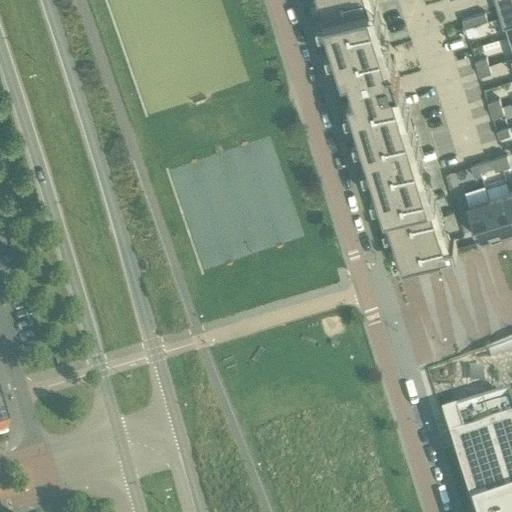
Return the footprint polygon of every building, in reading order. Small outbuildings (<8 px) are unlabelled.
[(319,0),(321,5),(324,16),(329,33),(333,45),(338,61),(342,74),(348,72),(354,90),(348,92),(348,93),(348,94),(351,103),(354,112),(360,132),(363,140),(369,161),(372,169),(378,190),(381,198),(388,219),(393,235),(396,248),(401,264),(402,266),(448,252),(456,249),(453,239),(444,241),(439,223),(442,222),(442,220),(438,221),(430,194),(433,193),(433,192),(429,193),(421,166),(425,164),(424,163),(420,164),(412,137),(416,136),(415,134),(411,136),(403,108),(407,107),(406,106),(403,107),(394,79),(400,78),(393,56),(387,58),(370,3),(369,0),(319,0)] [(511,0),(499,0),(504,16),(511,13),(511,0)] [(473,16),(475,24),(487,20),(485,13),(473,16)] [(464,27),(475,24),(473,16),(462,20),(464,27)] [(486,57),(475,61),(477,69),(489,65),(486,57)] [(489,65),(477,69),(479,76),(491,73),(489,65)] [(499,99),(487,102),(490,110),(501,106),(499,99)] [(501,106),(490,110),(492,118),(504,114),(501,106)] [(508,127),(496,131),(499,138),(510,135),(508,127)] [(507,155),(499,157),(502,169),(510,166),(507,155)] [(499,157),(491,160),(495,171),(502,169),(499,157)] [(478,164),(470,166),(474,178),(482,175),(478,164)] [(489,198),(500,233),(511,229),(511,199),(510,192),(489,198)] [(478,240),(500,233),(489,198),(467,205),(478,240)] [(467,412),(443,419),(451,447),(471,511),(511,511),(511,397),(507,399),(499,402),(489,405),(472,410),(467,412)]
